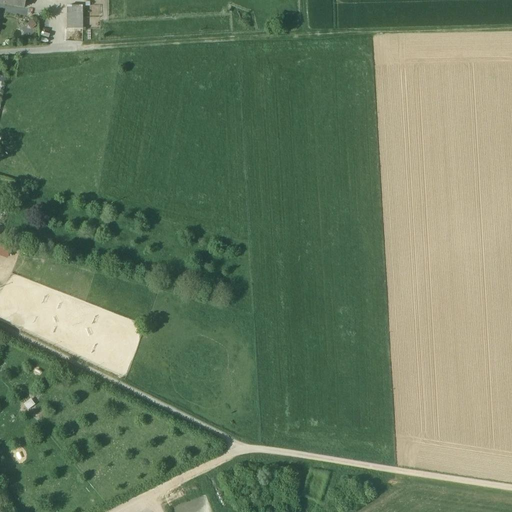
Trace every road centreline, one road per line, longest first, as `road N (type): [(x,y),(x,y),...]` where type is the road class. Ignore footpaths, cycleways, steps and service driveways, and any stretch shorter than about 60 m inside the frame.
road 1 (track): [(511,33),(0,53)]
road 2 (track): [(0,327),(247,452),(123,511)]
road 3 (track): [(511,487),(247,452)]
